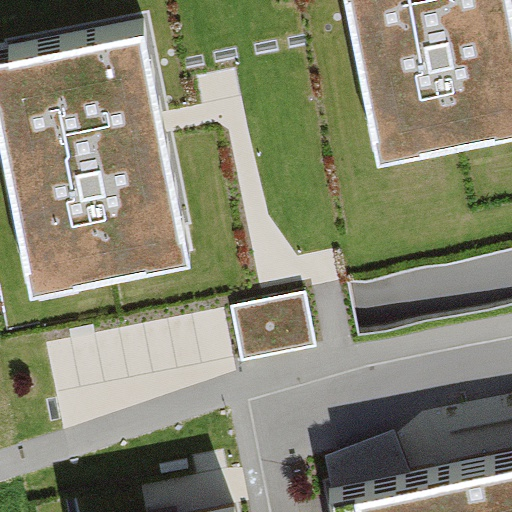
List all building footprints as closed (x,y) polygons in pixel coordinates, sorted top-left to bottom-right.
[(511,0),(349,0),(378,149),(511,122),(511,0)] [(144,15),(0,43),(0,116),(32,278),(190,247),(144,15)] [(511,202),(509,187),(392,210),(396,235),(511,212),(511,202)] [(302,284),(232,301),(245,353),(315,336),(302,284)] [(66,332),(83,407),(242,371),(225,296),(66,332)] [(511,511),(511,444),(324,481),(329,511),(511,511)] [(238,511),(237,501),(182,511),(238,511)]
